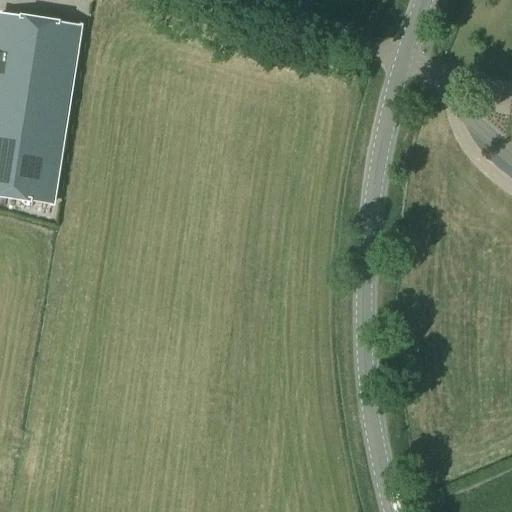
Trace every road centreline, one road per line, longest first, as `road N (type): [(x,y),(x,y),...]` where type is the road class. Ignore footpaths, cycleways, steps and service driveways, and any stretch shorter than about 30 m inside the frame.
road 1 (tertiary): [(391,511),(365,389),(362,318),(379,143),(425,0)]
road 2 (unknown): [(511,143),(443,82),(170,0)]
